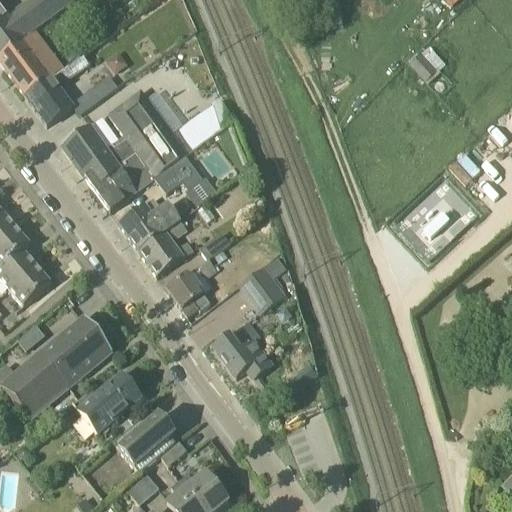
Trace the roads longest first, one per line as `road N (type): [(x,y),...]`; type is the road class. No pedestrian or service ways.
road 1 (unclassified): [(455,511),(365,212),(291,30)]
road 2 (residential): [(297,511),(0,116)]
